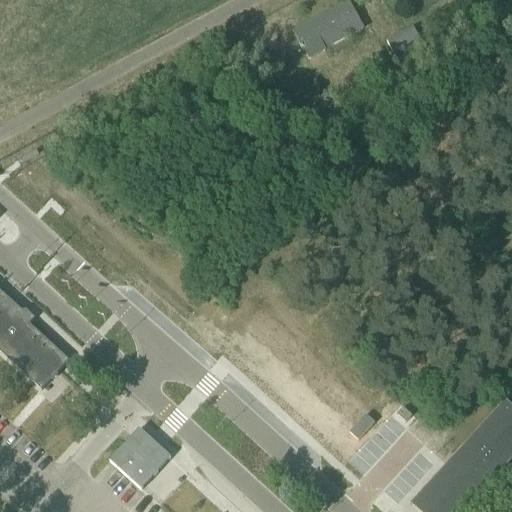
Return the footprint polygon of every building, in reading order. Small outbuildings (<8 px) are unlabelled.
[(345,6),(349,4),(348,3),(294,33),(301,46),(300,47),(301,50),(303,49),(309,60),(325,52),(324,51),(363,30),(353,11),(349,13),(345,6)] [(424,49),(413,29),(387,43),(398,63),(424,49)] [(0,298),(0,353),(42,392),(69,362),(30,326),(32,323),(24,316),(20,317),(0,298)] [(343,445),(374,411),(259,308),(229,341),(281,388),(283,386),(293,395),(291,397),(343,445)] [(416,511),(465,511),(511,461),(511,411),(505,405),(411,507),(416,511)] [(170,459),(139,430),(109,463),(141,492),(170,459)] [(448,444),(448,430),(427,430),(427,443),(448,444)] [(386,496),(393,506),(412,491),(405,482),(386,496)]
